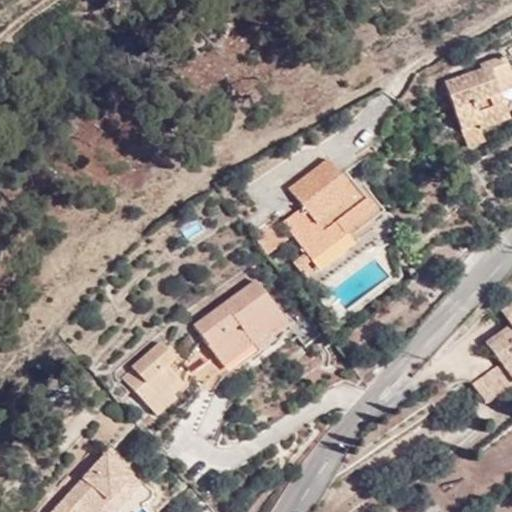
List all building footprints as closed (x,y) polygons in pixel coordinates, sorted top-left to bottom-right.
[(446,85),(461,130),(477,124),(479,131),(509,120),(499,94),(493,78),(510,72),(504,56),(480,65),(482,71),(446,85)] [(493,78),(499,94),(511,89),(511,71),(510,72),(493,78)] [(477,124),(461,130),(468,150),(484,144),(479,131),(477,124)] [(306,280),(357,241),(353,236),(385,211),(367,187),(361,192),(351,178),(344,170),(340,174),(328,158),(288,189),(302,208),(281,223),(305,255),(293,264),(306,280)] [(287,240),(273,221),(252,237),(266,256),(287,240)] [(224,366),(254,344),(249,337),(265,326),(270,332),(273,336),(288,325),(256,282),(195,326),(224,366)] [(511,299),(500,307),(511,323),(511,329),(490,345),(493,351),(492,352),(500,365),(473,385),(487,405),(511,386),(511,299)] [(487,342),(490,345),(511,329),(511,324),(487,342)] [(254,344),(270,332),(265,326),(249,337),(254,344)] [(122,377),(146,405),(177,379),(167,367),(175,360),(161,344),(122,377)] [(146,405),(156,416),(176,399),(172,394),(183,386),(177,379),(146,405)] [(205,432),(223,397),(200,386),(183,421),(205,432)] [(114,511),(141,484),(107,453),(51,511),(114,511)]
